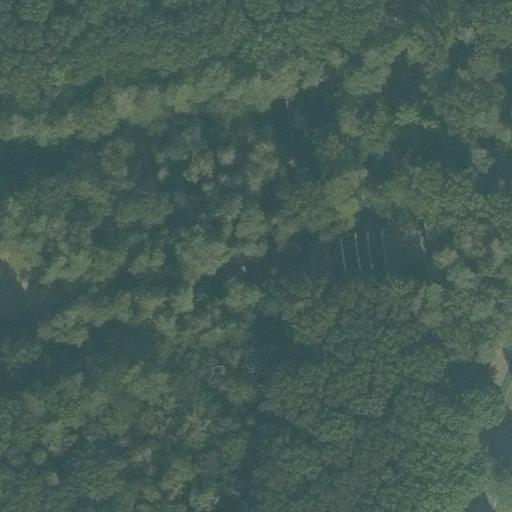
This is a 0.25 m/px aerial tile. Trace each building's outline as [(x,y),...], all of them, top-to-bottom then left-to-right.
[(440,91),(414,96),(418,122),(444,118),(440,91)] [(290,150),(292,149),(283,96),(281,96),(290,150)] [(108,177),(110,177),(102,123),(100,123),(108,177)] [(455,223),(428,227),(432,254),(459,250),(455,223)] [(194,269),(195,278),(221,274),(220,266),(194,269)] [(53,323),(30,327),(35,356),(57,353),(53,323)] [(30,327),(0,331),(0,359),(22,356),(22,358),(35,356),(30,327)]
